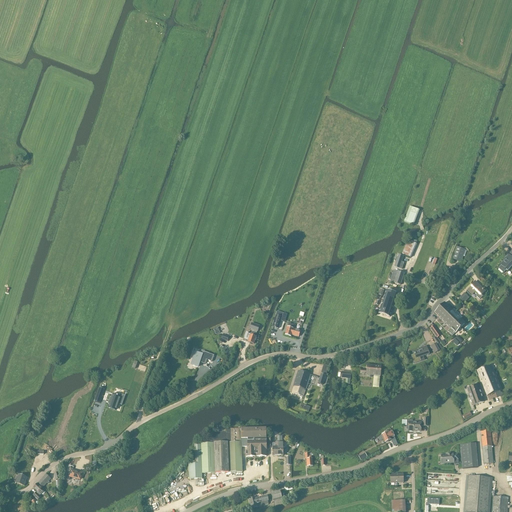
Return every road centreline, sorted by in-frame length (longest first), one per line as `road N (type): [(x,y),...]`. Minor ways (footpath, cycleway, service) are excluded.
road 1 (unclassified): [(0,493),(23,491),(51,465),(111,444),(256,359),(335,355),(417,326),(511,227)]
road 2 (tertiary): [(187,511),(232,492),(355,468),(511,402)]
